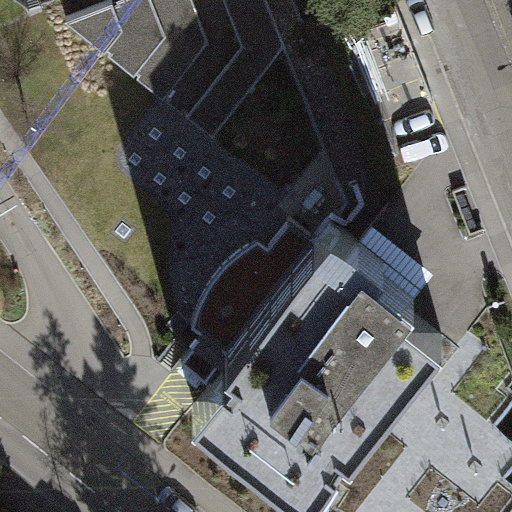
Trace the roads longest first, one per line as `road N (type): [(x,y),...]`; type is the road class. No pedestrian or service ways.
road 1 (residential): [(454,0),(511,145)]
road 2 (residential): [(0,416),(121,511)]
